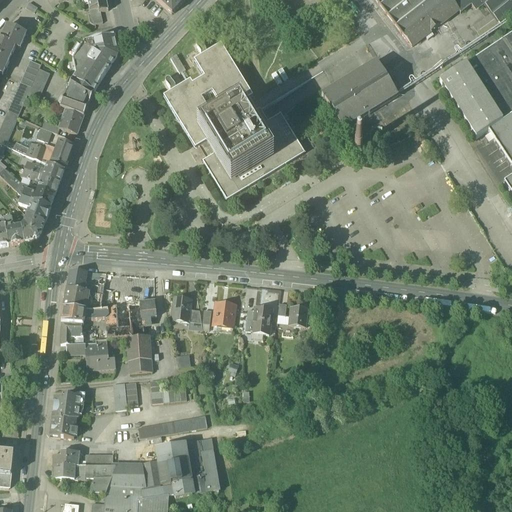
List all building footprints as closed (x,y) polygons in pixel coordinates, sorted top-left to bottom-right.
[(99,13),(99,14),(101,14),(108,12),(105,0),(81,0),(81,1),(87,0),(89,12),(98,10),(99,13)] [(157,0),(156,2),(172,16),(186,1),(185,0),(157,0)] [(511,0),(373,0),(412,49),(458,14),(449,2),(451,0),(465,0),(472,7),(471,8),(473,11),(479,12),(484,7),(491,17),(499,28),(511,17),(511,0)] [(460,16),(471,8),(472,7),(465,0),(451,0),(449,2),(458,14),(460,16)] [(26,10),(34,15),(38,10),(29,5),(26,10)] [(90,25),(93,27),(103,25),(101,14),(99,14),(99,13),(90,15),(88,16),(90,25)] [(481,42),(499,28),(491,17),(472,31),(481,42)] [(0,42),(0,76),(2,77),(14,48),(19,50),(26,35),(8,27),(1,42),(0,42)] [(511,36),(466,67),(439,84),(476,141),(488,133),(511,169),(511,178),(504,184),(511,196),(511,36)] [(76,76),(73,81),(94,94),(95,94),(97,89),(117,57),(117,53),(114,37),(85,43),(73,62),(76,76)] [(202,164),(226,204),(305,156),(281,116),(268,124),(260,111),(245,121),(241,115),(244,114),(240,108),(253,100),(221,47),(207,56),(206,53),(202,46),(197,49),(201,56),(202,57),(203,56),(204,57),(194,64),(204,80),(192,87),(190,83),(177,92),(175,89),(171,82),(166,85),(170,92),(171,92),(171,93),(173,92),(173,94),(163,100),(195,152),(198,151),(205,162),(202,164)] [(176,57),(169,62),(179,78),(186,73),(176,57)] [(30,63),(28,68),(38,72),(41,67),(30,63)] [(322,98),(343,133),(398,99),(376,64),(322,98)] [(28,68),(25,74),(36,78),(38,72),(28,68)] [(282,70),(278,73),(284,84),(289,81),(282,70)] [(36,78),(35,81),(46,86),(50,78),(38,72),(36,78)] [(25,74),(23,79),(33,84),(35,81),(36,78),(25,74)] [(278,88),(282,85),(275,74),(271,77),(278,88)] [(31,90),(33,84),(23,79),(20,85),(31,90)] [(39,102),(46,86),(35,81),(33,84),(31,90),(27,98),(39,102)] [(73,81),(62,103),(87,112),(94,94),(73,81)] [(20,85),(7,114),(18,119),(27,98),(31,90),(20,85)] [(60,109),(66,111),(84,118),(87,112),(62,103),(60,109)] [(66,111),(60,109),(56,120),(62,123),(66,111)] [(77,137),(84,118),(66,111),(62,123),(59,130),(60,131),(77,137)] [(8,143),(18,119),(7,114),(0,132),(0,142),(7,146),(8,143)] [(45,125),(42,131),(52,135),(58,137),(60,131),(59,130),(45,125)] [(37,144),(42,146),(47,148),(52,135),(42,131),(41,130),(37,144)] [(380,145),(384,142),(386,137),(383,132),(377,130),(372,134),(371,139),(374,144),(380,145)] [(22,141),(19,147),(28,150),(31,145),(31,144),(22,141)] [(8,143),(7,146),(6,148),(14,152),(16,147),(8,143)] [(52,164),(65,169),(73,148),(60,144),(57,151),(52,164)] [(37,162),(41,164),(43,159),(46,151),(41,149),(35,147),(33,152),(28,150),(19,147),(17,146),(16,147),(14,152),(32,161),(37,162)] [(357,155),(361,154),(362,151),(361,148),(358,146),(355,147),(353,150),(354,153),(357,155)] [(57,151),(47,148),(46,151),(43,159),(51,162),(51,164),(52,164),(57,151)] [(51,162),(43,159),(41,164),(48,166),(49,167),(51,164),(51,162)] [(41,164),(37,162),(34,169),(43,172),(42,173),(45,174),(48,166),(41,164)] [(52,164),(51,164),(49,167),(64,172),(65,169),(52,164)] [(25,173),(43,179),(45,174),(42,173),(43,172),(34,169),(27,166),(25,173)] [(48,166),(45,174),(43,179),(60,185),(64,172),(49,167),(48,166)] [(0,178),(8,187),(12,183),(15,180),(4,170),(0,174),(0,178)] [(391,217),(431,197),(417,170),(378,189),(391,217)] [(39,183),(41,184),(43,179),(25,173),(23,179),(31,182),(38,185),(39,183)] [(23,179),(21,185),(29,188),(31,182),(23,179)] [(60,185),(43,179),(41,184),(38,191),(55,197),(60,185)] [(15,193),(21,199),(24,191),(34,194),(34,196),(34,197),(35,198),(38,191),(29,188),(21,185),(20,185),(15,180),(12,183),(18,189),(15,193)] [(18,189),(12,183),(8,187),(15,193),(18,189)] [(21,199),(51,209),(55,197),(38,191),(35,198),(34,197),(34,196),(34,194),(24,191),(21,199)] [(319,231),(351,214),(342,196),(310,212),(319,231)] [(28,213),(26,219),(45,225),(51,209),(21,199),(19,206),(28,210),(30,209),(31,211),(31,213),(28,213)] [(3,220),(4,224),(9,248),(25,245),(22,228),(14,229),(12,228),(13,227),(12,221),(10,219),(3,220)] [(24,225),(22,228),(25,245),(33,243),(35,242),(40,238),(41,237),(45,225),(26,219),(24,225)] [(0,225),(0,249),(9,248),(4,224),(0,225)] [(350,248),(452,252),(453,232),(351,227),(350,248)] [(70,274),(67,291),(84,294),(87,275),(70,274)] [(94,276),(87,275),(84,294),(89,295),(97,297),(98,289),(90,288),(91,283),(93,284),(94,276)] [(99,284),(98,289),(97,297),(103,298),(106,277),(100,276),(99,284)] [(89,295),(84,294),(67,291),(63,311),(86,313),(87,311),(88,304),(89,295)] [(170,321),(188,324),(190,315),(190,310),(192,302),(173,299),(170,321)] [(129,308),(130,322),(151,321),(157,320),(155,303),(139,304),(139,307),(129,308)] [(215,328),(233,330),(236,309),(215,306),(214,314),(217,314),(215,328)] [(278,319),(285,320),(286,308),(279,307),(278,319)] [(116,310),(118,331),(131,330),(130,322),(129,308),(116,310)] [(105,322),(106,333),(118,331),(116,310),(113,310),(113,311),(108,312),(109,318),(106,322),(105,322)] [(191,324),(201,326),(201,324),(199,312),(190,310),(190,315),(192,315),(191,324)] [(291,310),(290,321),(285,320),(278,319),(277,327),(290,328),(290,329),(305,331),(307,312),(291,310)] [(61,326),(62,326),(82,327),(84,327),(85,321),(86,313),(63,311),(61,326)] [(86,313),(85,321),(93,323),(105,322),(106,322),(109,318),(108,312),(102,312),(93,313),(86,313)] [(263,338),(269,339),(272,314),(255,312),(255,315),(248,315),(246,335),(253,335),(252,337),(263,338)] [(204,313),(201,326),(209,327),(211,314),(204,313)] [(131,331),(144,330),(151,329),(151,321),(130,322),(131,330),(131,331)] [(203,334),(201,326),(191,324),(189,324),(188,333),(203,335),(203,334)] [(81,332),(82,327),(62,326),(60,348),(66,348),(83,347),(84,338),(82,338),(82,332),(81,332)] [(131,331),(131,330),(118,331),(106,333),(107,343),(112,342),(124,341),(127,341),(132,341),(131,331)] [(144,330),(131,331),(132,341),(145,339),(144,330)] [(127,344),(129,364),(151,363),(149,339),(145,339),(132,341),(127,341),(127,344)] [(83,347),(66,348),(66,359),(86,359),(86,352),(85,347),(83,347)] [(86,359),(88,375),(116,372),(115,362),(108,363),(107,350),(96,350),(86,352),(86,359)] [(177,360),(179,372),(191,370),(189,359),(177,360)] [(152,376),(151,363),(129,364),(130,377),(152,376)] [(239,368),(230,365),(227,374),(237,377),(239,368)] [(304,388),(307,380),(295,375),(292,382),(304,388)] [(152,407),(164,406),(163,395),(161,383),(150,384),(152,407)] [(136,386),(125,387),(127,410),(138,409),(136,386)] [(127,413),(127,410),(125,387),(113,388),(115,414),(127,413)] [(186,392),(163,395),(164,406),(187,404),(186,392)] [(55,400),(52,421),(68,422),(76,421),(78,421),(81,399),(73,398),(62,400),(55,400)] [(137,432),(139,443),(207,431),(205,420),(137,432)] [(74,441),(76,421),(68,422),(52,421),(50,439),(74,441)] [(212,443),(200,445),(202,459),(214,457),(212,443)] [(200,445),(185,447),(194,499),(208,496),(220,494),(214,457),(202,459),(200,445)] [(156,452),(159,470),(162,490),(173,489),(175,498),(175,502),(194,499),(185,447),(156,452)] [(53,458),(53,472),(72,473),(78,473),(78,469),(79,458),(80,455),(61,453),(61,458),(53,458)] [(0,476),(10,478),(11,478),(13,456),(0,454),(0,476)] [(85,469),(113,469),(113,459),(85,459),(85,469)] [(91,497),(105,498),(106,498),(109,490),(116,469),(113,469),(85,469),(78,469),(78,473),(72,473),(72,483),(78,483),(78,482),(78,478),(85,478),(85,482),(95,482),(90,496),(90,497),(91,497)] [(169,499),(175,498),(173,489),(162,490),(159,470),(152,471),(151,469),(142,470),(146,491),(141,492),(109,490),(106,498),(169,499)] [(142,469),(116,469),(109,490),(141,492),(146,491),(142,470),(142,469)] [(72,483),(72,473),(53,472),(53,483),(72,483)] [(0,490),(9,492),(10,478),(0,476),(0,490)] [(167,511),(169,499),(106,498),(105,498),(104,508),(103,511),(167,511)]
